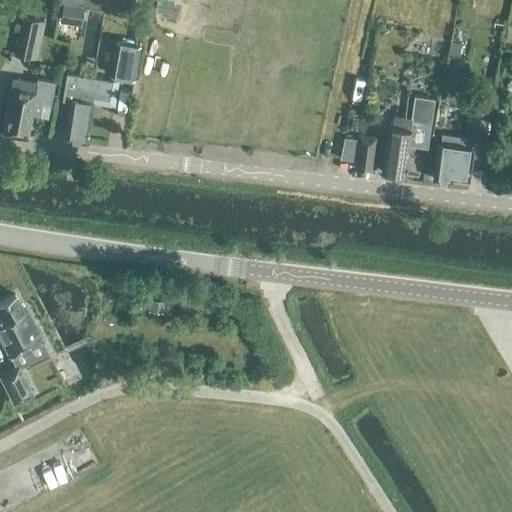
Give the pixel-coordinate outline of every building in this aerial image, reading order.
[(84,6),(62,3),(59,23),(81,26),(84,6)] [(15,54),(36,59),(45,23),(23,18),(15,54)] [(133,78),(139,46),(116,42),(110,74),(133,78)] [(66,72),(61,100),(69,101),(63,138),(86,141),(93,97),(109,100),(112,80),(76,74),(66,72)] [(11,88),(10,88),(2,133),(26,137),(30,114),(38,115),(40,103),(48,105),(52,83),(36,80),(35,85),(12,80),(11,88)] [(388,126),(381,172),(405,175),(409,145),(427,148),(435,99),(414,95),(411,117),(394,115),(392,126),(388,126)] [(487,139),(491,108),(476,106),(472,138),(487,139)] [(353,117),(350,129),(361,131),(363,119),(353,117)] [(371,170),(376,138),(358,135),(354,168),(371,170)] [(438,140),(437,145),(437,148),(436,150),(432,179),(450,181),(451,177),(468,180),(473,142),(460,140),(460,143),(438,140)] [(0,336),(10,357),(43,340),(26,306),(23,308),(16,294),(0,301),(0,314),(1,317),(0,317),(0,336)] [(150,301),(149,312),(163,314),(164,302),(150,301)] [(74,339),(64,344),(75,370),(85,365),(74,339)] [(33,393),(18,365),(0,375),(14,403),(33,393)]
